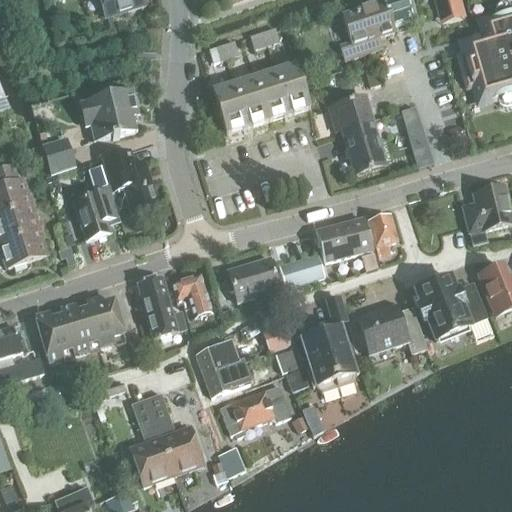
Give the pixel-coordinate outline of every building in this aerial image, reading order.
[(98,0),(106,22),(146,10),(142,0),(98,0)] [(227,0),(230,9),(251,2),(250,0),(227,0)] [(351,45),(340,49),(345,65),(374,55),(383,52),(379,41),(394,36),(393,33),(413,27),(404,0),(380,0),(382,6),(342,19),(351,45)] [(463,13),(459,0),(433,0),(439,19),(463,13)] [(511,13),(511,12),(508,10),(504,10),(501,11),(498,13),(496,17),(496,20),(497,24),(485,28),(489,42),(480,44),(483,53),(468,57),(479,96),(481,103),(489,101),(497,99),(498,103),(500,106),(503,108),(506,108),(510,107),(511,105),(511,13)] [(277,39),(275,32),(262,37),(265,43),(277,39)] [(265,43),(262,37),(250,41),(252,47),(265,43)] [(265,43),(267,50),(280,46),(277,39),(265,43)] [(252,47),(254,54),(267,50),(265,43),(252,47)] [(236,52),(234,46),(221,50),(224,56),(236,52)] [(224,56),(221,50),(209,54),(211,60),(224,56)] [(224,56),(226,63),(239,59),(236,52),(224,56)] [(211,60),(213,67),(226,63),(224,56),(211,60)] [(293,118),(310,112),(296,68),(212,94),(227,139),(244,134),(239,118),(247,115),(252,131),(285,121),(280,105),(288,102),(293,118)] [(370,92),(380,89),(374,69),(363,72),(370,92)] [(132,120),(138,118),(132,95),(81,107),(87,130),(91,129),(95,146),(136,136),(132,120)] [(366,101),(329,112),(335,135),(340,134),(373,125),(371,116),(366,101)] [(411,135),(421,132),(416,112),(406,115),(406,114),(387,119),(389,128),(391,133),(409,128),(411,135)] [(373,125),(340,134),(344,145),(353,179),(386,170),(376,135),(373,125)] [(424,140),(409,144),(415,166),(431,161),(424,140)] [(52,178),(75,171),(66,144),(43,151),(52,178)] [(102,164),(104,171),(112,197),(124,194),(132,218),(159,209),(145,167),(136,170),(131,154),(102,164)] [(0,219),(30,210),(22,184),(20,185),(15,170),(0,174),(0,219)] [(111,198),(112,197),(104,171),(90,176),(97,199),(74,207),(86,245),(111,237),(108,226),(119,223),(111,198)] [(477,208),(463,211),(473,249),(488,246),(485,235),(511,228),(511,222),(504,191),(474,198),(477,208)] [(0,247),(38,235),(30,210),(0,219),(0,247)] [(387,249),(398,245),(390,219),(367,226),(379,263),(391,259),(387,249)] [(325,268),(371,255),(362,222),(316,235),(325,268)] [(0,251),(7,273),(46,260),(38,235),(0,247),(0,251)] [(72,238),(65,240),(68,250),(75,247),(72,238)] [(70,251),(58,255),(61,263),(73,259),(70,251)] [(284,293),(324,282),(318,260),(278,272),(284,293)] [(276,295),(280,294),(270,262),(228,275),(230,283),(225,285),(228,296),(233,294),(237,307),(254,302),(256,308),(278,302),(276,295)] [(502,269),(478,279),(486,299),(486,301),(487,301),(495,321),(511,313),(511,279),(507,282),(502,269)] [(153,345),(179,337),(178,336),(187,334),(182,316),(173,318),(162,280),(136,288),(153,345)] [(200,280),(171,288),(177,309),(189,306),(193,322),(201,327),(209,325),(211,321),(200,280)] [(455,295),(450,281),(415,295),(421,309),(417,310),(423,325),(427,324),(436,344),(470,330),(469,329),(486,322),(474,293),(461,298),(459,293),(455,295)] [(100,302),(85,307),(87,313),(97,346),(99,353),(115,348),(113,342),(123,338),(113,305),(102,308),(100,302)] [(347,325),(340,302),(326,306),(333,329),(347,325)] [(60,314),(62,320),(72,354),(74,360),(89,355),(87,349),(97,346),(87,313),(77,316),(75,309),(60,314)] [(411,359),(427,353),(413,310),(398,315),(396,309),(356,323),(369,360),(407,347),(411,359)] [(231,313),(222,315),(225,326),(234,324),(231,313)] [(62,356),(72,354),(62,320),(52,323),(50,317),(35,321),(48,367),(64,363),(62,356)] [(274,317),(259,322),(263,331),(278,325),(275,318),(274,317)] [(283,322),(285,327),(291,344),(292,344),(304,340),(296,318),(283,322)] [(291,344),(285,327),(262,335),(270,356),(294,347),(292,344),(291,344)] [(0,333),(0,373),(14,369),(12,361),(23,358),(22,358),(27,356),(23,343),(19,345),(14,330),(0,333)] [(339,336),(319,342),(334,395),(346,391),(350,383),(357,381),(351,362),(347,363),(339,336)] [(323,398),(334,395),(319,342),(300,348),(309,375),(305,376),(311,395),(315,394),(323,398)] [(195,360),(203,380),(238,367),(230,347),(195,360)] [(275,360),(280,375),(282,378),(302,371),(295,352),(275,360)] [(40,362),(32,364),(37,380),(44,378),(40,362)] [(37,380),(32,364),(25,366),(29,382),(37,380)] [(25,366),(17,369),(22,385),(29,382),(25,366)] [(242,366),(238,367),(203,380),(211,402),(250,388),(242,366)] [(9,371),(14,387),(22,385),(17,369),(13,370),(9,371)] [(9,371),(2,373),(7,389),(14,387),(9,371)] [(308,390),(305,381),(302,373),(288,378),(286,379),(292,396),(308,390)] [(98,404),(125,394),(122,385),(95,395),(98,404)] [(278,389),(249,401),(259,428),(275,421),(277,426),(290,421),(278,389)] [(94,394),(89,396),(95,411),(95,410),(101,426),(105,424),(100,409),(98,404),(95,395),(94,394)] [(161,398),(146,403),(174,481),(204,470),(190,432),(175,437),(161,398)] [(243,434),(259,428),(249,401),(219,412),(229,439),(234,437),(237,443),(245,439),(243,434)] [(143,492),(174,481),(146,403),(131,409),(145,448),(130,453),(143,492)] [(308,431),(302,420),(292,425),(298,436),(308,431)] [(227,482),(245,475),(237,452),(218,458),(221,466),(224,474),(227,482)] [(221,466),(212,469),(215,477),(224,474),(221,466)] [(215,477),(212,478),(216,489),(228,485),(227,482),(224,474),(215,477)] [(13,489),(0,494),(8,511),(17,511),(22,510),(13,489)] [(88,511),(95,509),(87,491),(54,506),(56,511),(88,511)] [(133,511),(126,495),(105,505),(108,511),(133,511)]
